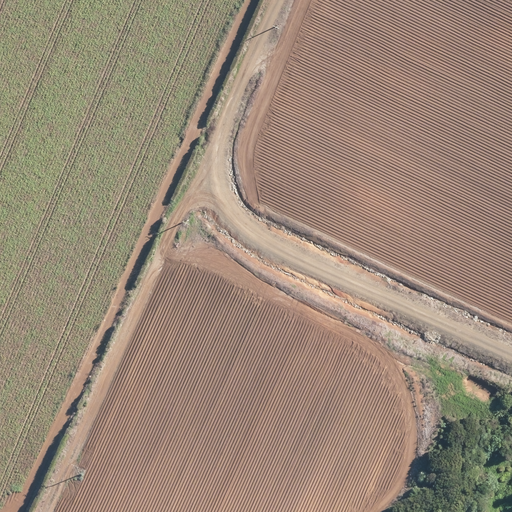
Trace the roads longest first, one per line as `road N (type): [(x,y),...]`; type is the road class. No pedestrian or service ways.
road 1 (track): [(202,182),(47,511)]
road 2 (unclassified): [(276,0),(202,182)]
